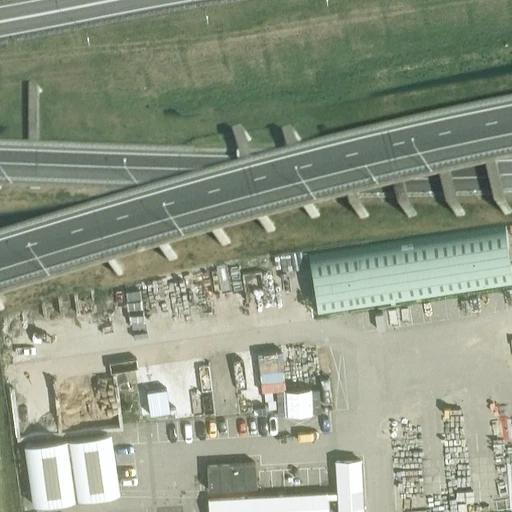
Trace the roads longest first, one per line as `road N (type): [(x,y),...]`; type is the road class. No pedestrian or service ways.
road 1 (motorway): [(0,249),(287,166),(511,113)]
road 2 (motorway): [(0,151),(511,145)]
